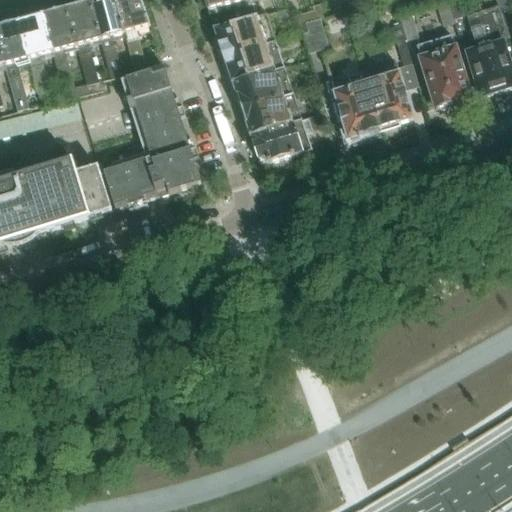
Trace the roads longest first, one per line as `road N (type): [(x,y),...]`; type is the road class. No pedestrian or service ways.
road 1 (tertiary): [(511,137),(248,220)]
road 2 (tertiary): [(248,220),(0,298)]
road 3 (residential): [(248,220),(171,0)]
